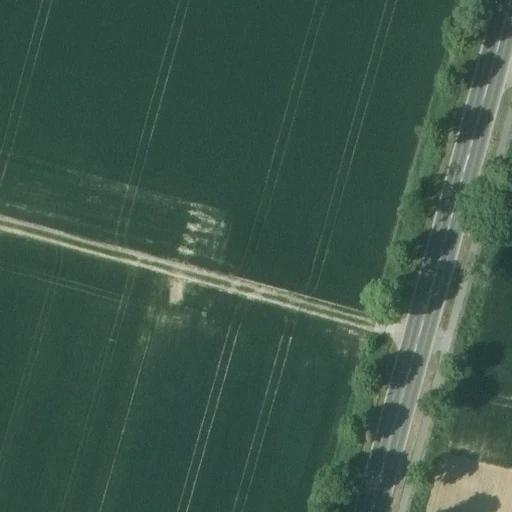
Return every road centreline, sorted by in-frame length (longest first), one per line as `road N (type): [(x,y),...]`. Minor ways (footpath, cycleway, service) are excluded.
road 1 (primary): [(511,0),(371,511)]
road 2 (track): [(0,226),(445,351)]
